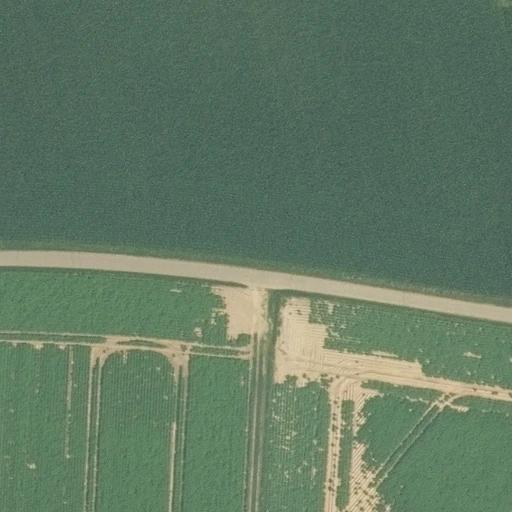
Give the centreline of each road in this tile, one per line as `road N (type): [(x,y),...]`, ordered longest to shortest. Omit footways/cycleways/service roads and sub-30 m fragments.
road 1 (unclassified): [(0,269),(277,283),(511,320)]
road 2 (track): [(264,511),(277,283)]
